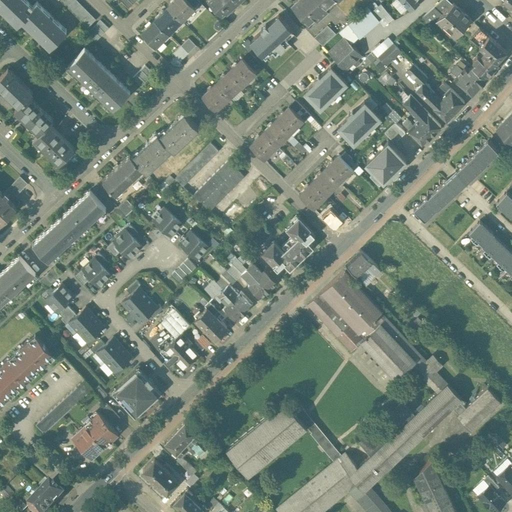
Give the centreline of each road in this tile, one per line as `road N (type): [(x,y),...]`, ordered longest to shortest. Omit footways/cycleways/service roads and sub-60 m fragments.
road 1 (residential): [(178,82),(344,245)]
road 2 (unclassified): [(188,395),(344,245)]
road 3 (residential): [(188,395),(104,304),(158,248)]
road 4 (residential): [(511,318),(390,200)]
road 5 (residential): [(14,46),(119,138)]
road 6 (residential): [(178,82),(268,0)]
